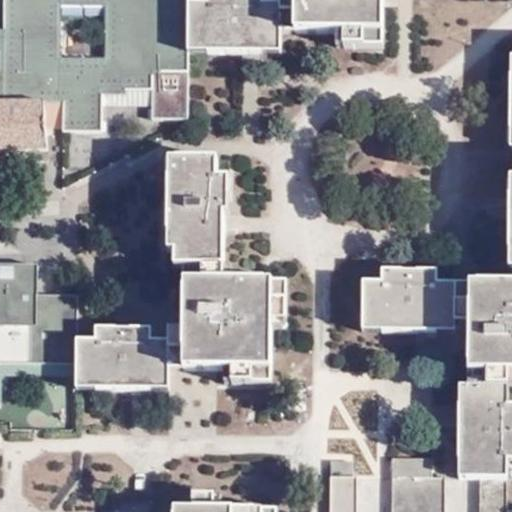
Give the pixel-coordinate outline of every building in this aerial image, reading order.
[(9,0),(10,40),(3,39),(1,107),(0,106),(0,151),(50,152),(50,123),(65,123),(65,131),(103,131),(105,90),(154,91),(155,70),(192,69),(192,55),(192,4),(192,0),(9,0)] [(192,4),(192,55),(285,55),(285,34),(345,34),(345,47),(384,45),(383,0),(284,0),(284,4),(266,4),(265,0),(208,0),(209,4),(192,4)] [(184,267),(183,327),(183,367),(228,368),(227,382),(268,381),(270,322),(287,321),(286,283),(221,280),(222,212),(228,212),(229,178),(214,179),(214,159),(170,160),(168,243),(177,247),(177,259),(168,261),(168,268),(184,267)] [(41,179),(25,180),(23,194),(41,195),(41,179)] [(177,247),(168,243),(160,245),(159,254),(168,261),(177,259),(177,247)] [(0,363),(75,363),(75,339),(76,293),(40,293),(39,267),(0,265),(0,363)] [(454,331),(454,323),(455,282),(441,283),(441,271),(381,271),(382,284),(362,284),(363,329),(454,331)] [(455,282),(454,323),(467,324),(468,282),(455,282)] [(511,283),(468,282),(467,324),(466,387),(457,387),(458,477),(477,477),(477,511),(505,511),(506,461),(511,460),(511,403),(507,404),(507,372),(511,371),(511,283)] [(93,338),(75,339),(75,363),(75,390),(165,390),(165,366),(165,338),(149,337),(149,326),(92,326),(93,338)] [(165,327),(165,338),(165,366),(183,367),(183,327),(165,327)] [(390,511),(440,511),(440,475),(431,475),(429,459),(391,460),(390,511)] [(354,511),(355,475),(330,476),(328,511),(354,511)] [(173,511),(271,511),(271,509),(213,508),(211,491),(192,493),(188,507),(173,506),(173,511)]
